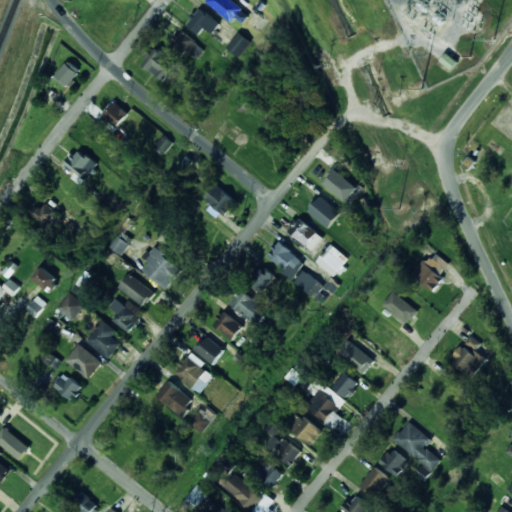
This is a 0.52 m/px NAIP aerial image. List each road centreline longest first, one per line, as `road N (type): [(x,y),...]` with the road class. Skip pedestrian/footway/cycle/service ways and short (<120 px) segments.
road 1 (residential): [(23,511),(348,118),(404,126),(448,151)]
road 2 (residential): [(296,511),(491,273)]
road 3 (residential): [(511,56),(448,151),(452,183),(511,315)]
road 4 (residential): [(274,202),(113,67),(64,11)]
road 5 (residential): [(8,199),(166,0)]
road 6 (residential): [(165,511),(0,376)]
